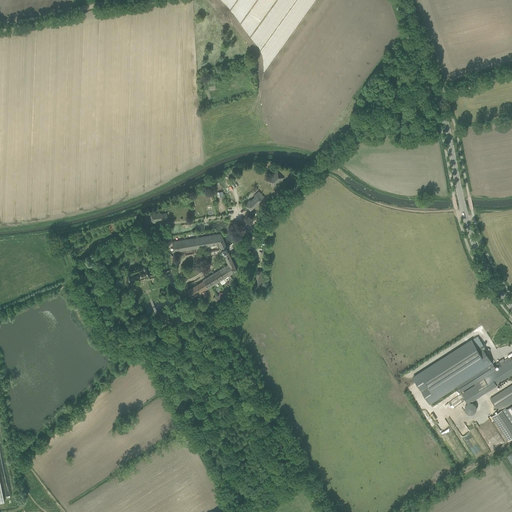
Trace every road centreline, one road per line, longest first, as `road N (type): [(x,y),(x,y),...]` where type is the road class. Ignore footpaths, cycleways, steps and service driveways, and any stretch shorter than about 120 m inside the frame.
road 1 (track): [(317,169),(237,239),(251,275),(222,326),(302,467),(236,510)]
road 2 (track): [(236,510),(146,350),(104,332),(56,232)]
road 3 (tertiary): [(511,306),(471,236),(436,92),(401,0)]
road 4 (track): [(428,73),(317,169)]
road 5 (track): [(397,511),(511,441)]
road 6 (track): [(0,22),(131,0)]
